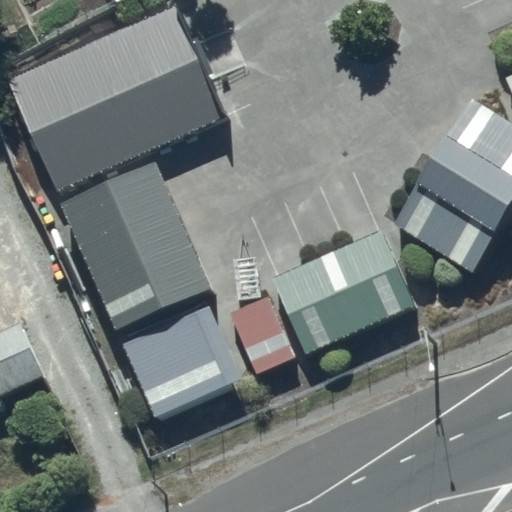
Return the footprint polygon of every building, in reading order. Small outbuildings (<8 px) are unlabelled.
[(138,14),(0,77),(0,112),(30,177),(182,107),(138,14)] [(511,115),(474,89),(393,213),(473,268),(511,210),(511,115)] [(109,154),(25,193),(84,320),(168,281),(109,154)] [(387,227),(277,270),(306,347),(417,304),(387,227)] [(233,307),(255,366),(296,351),(273,292),(233,307)] [(201,305),(125,337),(157,411),(233,377),(201,305)] [(0,389),(47,369),(24,316),(0,325),(0,389)]
